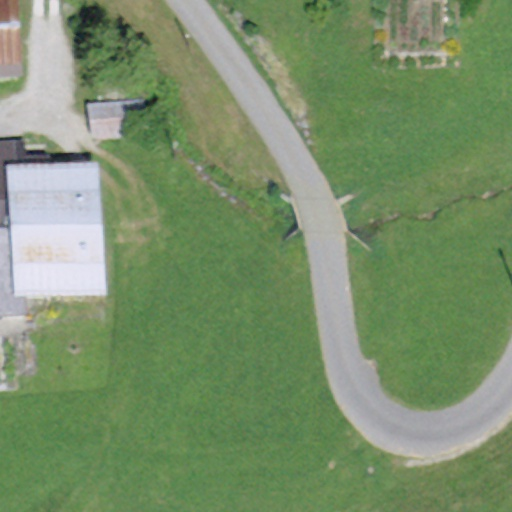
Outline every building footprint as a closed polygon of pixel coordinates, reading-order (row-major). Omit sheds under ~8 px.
[(0,1),(0,32),(19,32),(16,1),(0,1)] [(0,65),(21,64),(19,32),(0,32),(0,65)] [(147,102),(98,108),(102,140),(152,133),(147,102)] [(0,310),(25,310),(25,295),(19,180),(10,180),(9,154),(0,154),(0,310)] [(26,179),(19,180),(25,295),(110,291),(103,175),(26,179)]
